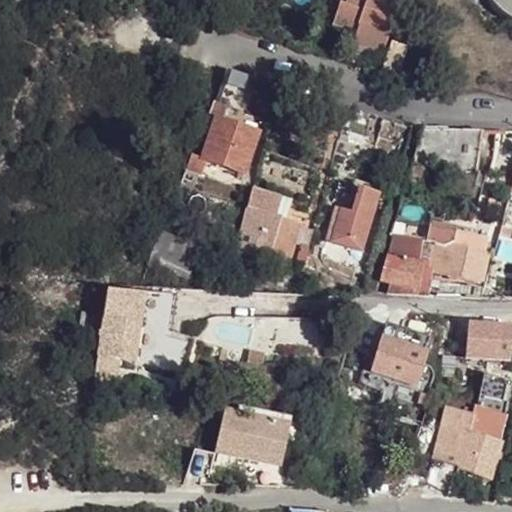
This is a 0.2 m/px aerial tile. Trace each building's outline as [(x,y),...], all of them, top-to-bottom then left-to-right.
[(348,0),(345,8),(340,6),(333,26),(357,34),(352,49),(365,53),(383,57),(402,0),(348,0)] [(511,0),(494,0),(500,9),(511,18),(511,0)] [(409,52),(393,46),(381,80),(398,85),(409,52)] [(365,53),(352,49),(349,58),(363,61),(365,53)] [(228,72),(216,100),(246,107),(256,78),(228,72)] [(280,85),(275,107),(333,128),(340,108),(280,85)] [(214,103),(186,171),(202,176),(209,164),(204,163),(217,126),(222,128),(228,107),(214,103)] [(348,111),(341,134),(367,141),(376,118),(348,111)] [(249,174),(260,137),(222,128),(217,126),(204,163),(209,164),(249,174)] [(404,200),(403,203),(485,205),(488,127),(426,126),(415,161),(404,200)] [(185,173),(178,189),(191,193),(197,176),(185,173)] [(254,190),(249,209),(266,212),(272,195),(254,190)] [(293,201),(272,195),(266,212),(266,215),(285,222),(293,201)] [(362,256),(379,200),(360,195),(353,218),(344,215),(334,248),(362,256)] [(285,222),(266,215),(266,212),(249,209),(243,229),(267,235),(259,257),(291,265),(295,244),(299,227),(300,226),(285,222)] [(511,211),(505,209),(502,221),(511,222),(511,211)] [(236,225),(224,222),(221,234),(233,237),(236,225)] [(455,231),(429,223),(426,239),(426,241),(428,241),(433,243),(429,259),(428,267),(428,268),(431,269),(444,272),(478,281),(484,253),(452,244),(455,231)] [(313,231),(299,227),(295,244),(302,245),(298,259),(305,260),(309,246),(313,231)] [(243,229),(238,250),(259,257),(267,235),(243,229)] [(487,239),(455,231),(452,244),(484,253),(487,239)] [(161,232),(148,265),(189,280),(201,250),(161,232)] [(386,292),(416,294),(422,267),(428,268),(428,267),(429,259),(424,258),(420,257),(421,240),(426,241),(426,239),(392,234),(385,258),(380,279),(389,281),(388,290),(386,290),(386,292)] [(428,268),(422,267),(417,290),(427,291),(431,269),(428,268)] [(481,296),(495,297),(497,273),(488,269),(481,296)] [(226,296),(239,298),(249,297),(254,280),(233,272),(226,296)] [(96,389),(119,390),(123,361),(140,364),(148,297),(112,295),(109,303),(96,389)] [(123,361),(119,390),(180,393),(195,340),(172,333),(177,298),(148,297),(140,364),(123,361)] [(254,319),(253,349),(326,352),(327,321),(254,319)] [(381,326),(364,374),(412,391),(429,342),(381,326)] [(509,364),(509,326),(461,326),(461,364),(509,364)] [(225,394),(225,384),(227,376),(198,367),(193,392),(214,393),(225,394)] [(472,418),(445,409),(434,452),(437,452),(434,462),(459,470),(459,471),(491,479),(506,425),(503,423),(505,417),(511,387),(511,384),(485,376),(477,409),(475,409),(472,418)] [(225,384),(225,394),(296,398),(296,387),(225,384)] [(246,420),(298,433),(300,425),(248,411),(246,420)] [(246,420),(232,416),(223,457),(288,473),(298,433),(246,420)]
